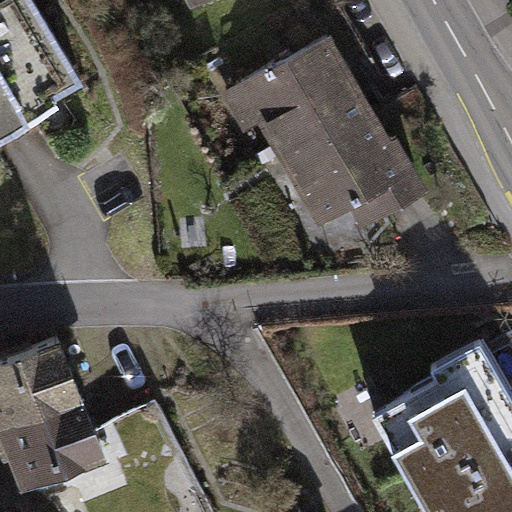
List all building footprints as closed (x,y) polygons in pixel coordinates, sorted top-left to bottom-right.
[(0,0),(0,133),(56,100),(53,96),(82,79),(34,0),(0,0)] [(330,29),(221,91),(243,130),(258,122),(317,225),(350,206),(361,226),(428,187),(395,131),(391,133),(330,29)] [(436,375),(371,411),(427,511),(511,511),(511,382),(484,333),(429,363),(436,375)] [(57,337),(0,357),(0,427),(80,396),(57,337)] [(80,396),(0,427),(0,439),(20,490),(105,457),(80,396)]
